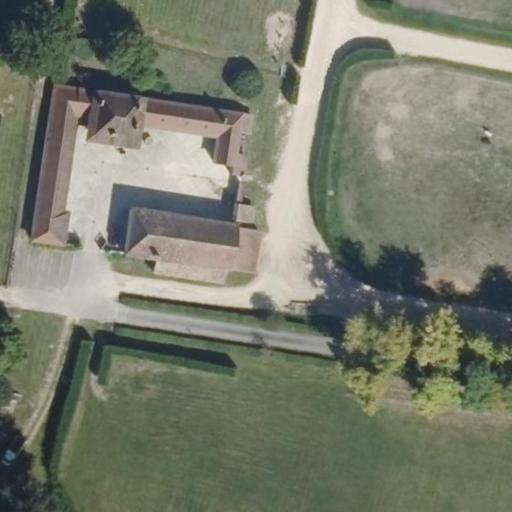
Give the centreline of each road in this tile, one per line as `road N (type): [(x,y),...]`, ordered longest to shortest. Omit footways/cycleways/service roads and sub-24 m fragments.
road 1 (track): [(511,60),(335,25),(302,229)]
road 2 (track): [(302,229),(310,276),(271,297),(81,282),(74,310),(0,302)]
road 3 (track): [(310,276),(381,303),(511,323)]
